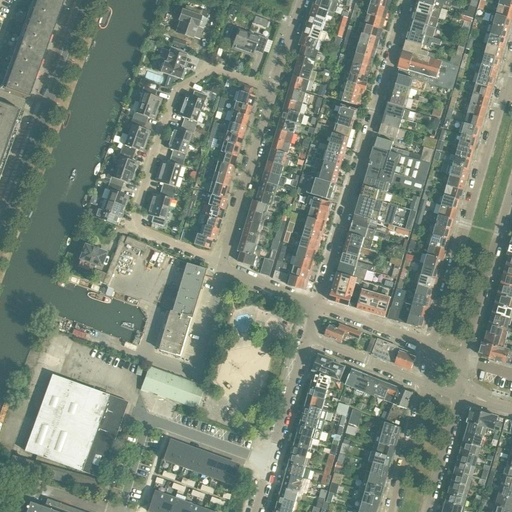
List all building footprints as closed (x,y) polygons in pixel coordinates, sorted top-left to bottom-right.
[(32,0),(1,87),(29,97),(63,0),(32,0)] [(315,2),(313,6),(329,11),(334,13),(338,3),(337,3),(332,1),(327,0),(314,0),(315,2)] [(388,0),(371,0),(370,5),(388,10),(391,1),(388,0)] [(418,0),(417,2),(442,9),(443,5),(444,0),(418,0)] [(471,0),(470,7),(476,8),(478,0),(471,0)] [(511,0),(500,0),(499,5),(511,8),(511,0)] [(417,2),(415,12),(439,19),(442,9),(417,2)] [(370,5),(368,14),(385,19),(388,10),(370,5)] [(511,8),(499,5),(496,15),(511,19),(511,8)] [(176,32),(193,38),(193,37),(199,39),(209,11),(201,9),(200,11),(186,6),(185,10),(183,10),(179,20),(180,20),(176,32)] [(311,11),(309,15),(325,21),(327,16),(333,18),(334,13),(329,11),(313,6),(313,7),(312,10),(311,11)] [(462,12),(461,15),(473,18),(474,13),(476,8),(470,7),(469,7),(468,11),(468,12),(465,11),(464,13),(462,12)] [(228,16),(234,18),(237,11),(230,9),(228,16)] [(354,10),(351,20),(356,22),(359,12),(354,10)] [(428,27),(436,29),(439,19),(415,12),(412,22),(428,27)] [(492,13),(489,23),(509,29),(511,25),(511,23),(511,19),(511,20),(511,19),(496,15),(492,13)] [(368,14),(365,24),(382,29),(385,19),(368,14)] [(308,21),(306,25),(322,31),(325,21),(309,15),(307,20),(308,21)] [(473,18),(461,15),(460,19),(464,21),(471,23),(473,18)] [(342,16),(339,26),(344,28),(347,18),(342,16)] [(412,22),(409,31),(433,38),(436,29),(428,27),(412,22)] [(364,29),(362,34),(380,39),(382,29),(365,24),(360,23),(359,27),(364,29)] [(486,33),(506,39),(507,38),(508,38),(509,34),(508,33),(509,29),(489,23),(486,33)] [(304,30),(302,35),(318,41),(323,42),(327,32),(322,31),(306,25),(305,29),(304,30)] [(231,49),(242,53),(248,34),(238,30),(238,28),(232,26),(228,39),(233,42),(231,49)] [(344,28),(339,26),(336,36),(341,38),(344,28)] [(460,36),(461,36),(467,38),(470,28),(463,26),(460,36)] [(348,29),(345,39),(350,41),(353,31),(348,29)] [(409,31),(406,41),(422,46),(422,45),(431,48),(432,43),(440,46),(441,41),(436,39),(433,38),(409,31)] [(486,33),(483,43),(488,44),(504,49),(505,45),(506,44),(507,40),(506,40),(506,39),(486,33)] [(248,34),(242,53),(252,56),(254,49),(263,52),(268,39),(259,36),(258,37),(248,34)] [(362,34),(359,43),(377,49),(380,39),(362,34)] [(299,45),(303,46),(318,51),(315,50),(318,41),(302,35),(300,40),(301,41),(299,45)] [(461,36),(458,46),(464,47),(467,38),(461,36)] [(171,44),(183,48),(185,42),(174,38),(171,44)] [(406,41),(403,50),(435,60),(436,55),(428,53),(421,50),(422,46),(406,41)] [(359,43),(356,53),(374,59),(377,49),(359,43)] [(488,44),(485,55),(501,59),(501,58),(502,58),(503,54),(502,53),(504,49),(488,44)] [(300,51),(299,56),(315,62),(319,63),(321,56),(317,55),(318,51),(303,46),(301,50),(300,51)] [(458,46),(456,55),(461,57),(464,47),(458,46)] [(179,79),(182,80),(186,70),(182,68),(186,57),(187,53),(171,47),(169,51),(162,48),(157,60),(165,62),(161,73),(168,75),(164,87),(169,89),(171,83),(179,79)] [(399,68),(398,74),(426,83),(452,91),(459,67),(449,64),(435,60),(403,50),(398,68),(399,68)] [(356,53),(354,63),(371,68),(374,59),(356,53)] [(480,53),(477,63),(498,69),(499,65),(500,64),(501,60),(501,59),(485,55),(480,53)] [(462,57),(461,57),(456,55),(452,54),(449,64),(459,67),(462,57)] [(298,61),(297,66),(312,71),(315,62),(299,56),(297,60),(298,61)] [(354,63),(351,73),(368,78),(371,68),(354,63)] [(475,72),(479,74),(495,78),(496,78),(498,73),(497,73),(498,69),(477,63),(475,72)] [(294,71),(293,75),(310,80),(312,71),(297,66),(295,70),(294,71)] [(343,81),(348,82),(366,88),(368,84),(366,83),(368,78),(351,73),(346,71),(343,81)] [(395,84),(411,89),(424,92),(426,83),(398,74),(396,78),(395,79),(394,82),(395,83),(395,84)] [(479,74),(476,84),(492,89),(494,84),(496,80),(495,79),(495,78),(479,74)] [(292,81),(290,88),(306,92),(310,80),(293,75),(292,80),(292,81)] [(348,82),(346,91),(363,96),(364,90),(366,90),(366,88),(348,82)] [(321,84),(318,94),(323,96),(327,85),(321,84)] [(393,89),(392,93),(408,98),(411,89),(395,84),(394,84),(393,85),(392,88),(393,89)] [(476,84),(474,94),(489,98),(490,98),(491,98),(492,94),(491,93),(492,89),(476,84)] [(238,92),(235,102),(252,107),(254,103),(253,101),(254,97),(249,95),(252,88),(242,85),(240,92),(238,92)] [(143,93),(139,103),(158,110),(162,99),(155,97),(157,91),(144,86),(142,92),(143,93)] [(211,92),(218,95),(220,89),(213,86),(211,92)] [(287,94),(286,99),(303,104),(306,92),(290,88),(288,93),(287,94)] [(184,94),(181,105),(200,112),(203,101),(205,102),(207,96),(194,91),(192,97),(184,94)] [(363,96),(346,91),(342,101),(360,106),(363,96)] [(389,102),(389,103),(405,108),(407,102),(424,107),(425,104),(422,103),(422,102),(414,100),(408,98),(392,93),(391,98),(389,98),(388,101),(389,102)] [(474,94),(471,104),(487,108),(488,104),(489,104),(490,100),(489,99),(489,98),(474,94)] [(285,104),(284,109),(300,114),(303,104),(286,99),(285,103),(285,104)] [(235,102),(232,112),(248,117),(250,112),(251,112),(252,107),(235,102)] [(0,177),(23,112),(0,103),(0,177)] [(134,113),(132,118),(145,123),(147,117),(154,120),(158,110),(139,103),(136,113),(134,113)] [(402,119),(408,121),(410,111),(405,109),(405,108),(389,103),(388,106),(387,106),(386,109),(387,111),(386,114),(402,119)] [(331,109),(329,112),(334,114),(355,120),(357,111),(357,110),(337,104),(335,110),(331,109)] [(471,104),(468,114),(484,118),(485,118),(486,113),(485,113),(487,108),(471,104)] [(184,118),(182,124),(195,129),(197,122),(196,122),(200,112),(181,105),(177,115),(184,118)] [(281,114),(280,119),(297,124),(301,125),(304,115),(300,114),(284,109),(282,114),(281,114)] [(334,114),(329,112),(321,110),(321,113),(328,115),(328,117),(332,118),(337,119),(336,124),(352,129),(355,120),(334,114)] [(232,112),(229,122),(246,127),(247,123),(247,121),(248,117),(232,112)] [(399,129),(401,123),(402,119),(386,114),(385,115),(384,119),(383,119),(382,122),(383,124),(399,129)] [(468,114),(465,123),(481,128),(482,124),(483,124),(484,120),(484,119),(484,118),(468,114)] [(131,125),(128,135),(147,142),(150,131),(143,129),(145,123),(132,118),(130,124),(131,125)] [(279,125),(278,129),(294,134),(297,124),(280,119),(278,123),(279,125)] [(229,122),(226,132),(242,137),(244,133),(245,132),(246,127),(229,122)] [(462,134),(478,138),(479,137),(481,133),(480,132),(481,128),(465,123),(462,122),(459,133),(462,135),(462,134)] [(173,127),(169,137),(188,144),(192,134),(193,134),(195,129),(182,124),(180,129),(173,127)] [(317,124),(316,128),(325,131),(349,138),(352,129),(336,124),(335,128),(324,125),(324,126),(317,124)] [(406,131),(399,129),(383,124),(383,125),(381,126),(380,129),(381,130),(380,134),(403,141),(406,131)] [(275,134),(274,139),(291,144),(294,134),(278,129),(276,134),(275,134)] [(331,143),(347,147),(349,138),(325,131),(324,136),(332,138),(331,143)] [(226,132),(223,142),(240,147),(242,142),(241,141),(242,137),(226,132)] [(454,144),(459,146),(475,150),(476,146),(477,146),(478,142),(477,141),(478,140),(478,138),(462,134),(462,135),(462,136),(457,135),(454,144)] [(123,145),(120,151),(134,155),(136,150),(143,152),(147,142),(128,135),(124,145),(123,145)] [(172,150),(171,157),(184,161),(186,155),(184,154),(188,144),(169,137),(165,148),(172,150)] [(424,137),(422,146),(424,147),(434,150),(435,146),(437,140),(433,139),(424,137)] [(375,145),(375,148),(430,164),(433,154),(423,151),(421,156),(392,148),(393,142),(378,138),(376,145),(375,145)] [(273,145),(272,149),(288,154),(291,144),(274,139),(273,144),(273,145)] [(436,150),(440,151),(442,152),(445,142),(444,142),(440,140),(439,140),(436,150)] [(223,142),(220,152),(236,157),(238,152),(239,152),(240,147),(223,142)] [(320,144),(318,149),(344,156),(347,147),(331,143),(329,147),(320,144)] [(459,146),(456,156),(472,160),(473,160),(474,155),(473,155),(475,150),(459,146)] [(320,159),(325,161),(341,165),(344,156),(318,149),(315,148),(314,149),(318,150),(317,153),(321,155),(320,159)] [(369,167),(425,183),(430,164),(375,148),(369,167)] [(270,156),(269,156),(267,161),(284,166),(287,167),(289,161),(286,160),(287,156),(288,154),(272,149),(271,151),(270,156)] [(120,157),(116,167),(135,174),(139,164),(132,161),(134,155),(120,151),(118,157),(120,157)] [(219,157),(217,162),(234,167),(235,162),(235,161),(236,157),(220,152),(216,151),(215,155),(219,157)] [(449,164),(453,166),(469,170),(470,166),(471,166),(472,162),(472,161),(472,160),(456,156),(454,162),(449,160),(448,164),(449,164)] [(162,160),(158,171),(178,177),(181,166),(182,167),(184,161),(171,157),(169,162),(162,160)] [(307,159),(305,165),(338,175),(341,165),(325,161),(324,165),(307,159)] [(267,167),(265,171),(281,176),(284,166),(267,161),(266,166),(267,167)] [(217,162),(214,172),(230,177),(232,172),(233,172),(234,167),(217,162)] [(446,175),(450,176),(466,180),(467,179),(468,175),(468,174),(469,170),(453,166),(449,164),(446,175)] [(305,165),(302,174),(307,175),(308,172),(321,176),(320,179),(336,184),(338,175),(305,165)] [(105,181),(109,183),(122,187),(124,182),(131,185),(135,174),(116,167),(112,178),(111,177),(112,176),(107,174),(105,181)] [(369,167),(366,177),(388,183),(412,190),(422,193),(425,183),(369,167)] [(162,184),(161,189),(174,193),(176,188),(174,187),(178,177),(158,171),(155,182),(162,184)] [(263,176),(261,181),(278,186),(281,176),(265,171),(264,176),(263,176)] [(214,172),(211,182),(228,187),(230,182),(229,181),(230,177),(214,172)] [(320,179),(307,175),(302,174),(299,183),(309,186),(307,193),(332,200),(334,192),(335,193),(337,187),(335,186),(336,184),(320,179)] [(450,176),(447,185),(463,190),(464,186),(465,186),(467,181),(466,181),(466,180),(450,176)] [(364,183),(363,186),(385,192),(388,183),(366,177),(364,183)] [(261,187),(259,192),(275,196),(278,186),(261,181),(260,186),(261,187)] [(211,195),(223,199),(224,199),(226,192),(227,192),(228,187),(211,182),(208,192),(211,193),(211,195)] [(110,190),(106,201),(125,208),(129,197),(120,193),(122,187),(109,183),(107,189),(110,190)] [(447,185),(444,195),(460,200),(460,199),(462,199),(463,195),(462,194),(463,190),(447,185)] [(363,189),(361,196),(376,200),(383,202),(383,200),(385,201),(387,193),(385,192),(363,186),(363,189)] [(152,193),(148,204),(168,210),(171,199),(172,199),(174,193),(161,189),(159,195),(152,193)] [(257,196),(256,201),(269,205),(272,206),(274,200),(278,202),(279,198),(275,196),(259,192),(258,195),(257,196)] [(223,199),(211,195),(206,194),(205,198),(210,199),(208,205),(224,210),(226,206),(225,205),(227,200),(224,199),(223,199)] [(444,195),(441,206),(457,210),(459,206),(460,205),(461,201),(460,200),(444,195)] [(361,196),(358,206),(395,216),(398,206),(385,203),(383,202),(376,200),(361,196)] [(315,198),(312,208),(328,213),(330,208),(331,208),(332,205),(331,203),(315,198)] [(252,207),(250,211),(271,217),(272,213),(267,212),(269,205),(256,201),(254,200),(253,201),(252,202),(251,205),(252,207)] [(412,200),(409,210),(411,210),(415,211),(418,202),(412,200)] [(104,220),(114,224),(116,225),(119,217),(122,218),(125,208),(106,201),(104,208),(103,210),(97,208),(95,211),(95,212),(94,216),(104,220)] [(170,211),(168,210),(148,204),(145,214),(153,217),(151,223),(164,226),(166,220),(167,221),(170,211)] [(208,205),(205,215),(221,220),(222,216),(223,215),(224,210),(208,205)] [(310,212),(309,218),(325,223),(326,222),(327,221),(328,218),(327,217),(328,213),(312,208),(303,205),(301,210),(310,212)] [(358,206),(355,215),(370,220),(392,226),(395,216),(358,206)] [(441,206),(439,215),(455,220),(455,219),(456,219),(457,215),(456,214),(457,210),(441,206)] [(248,216),(246,220),(263,225),(265,219),(269,221),(271,217),(250,211),(249,215),(248,216)] [(292,213),(289,222),(295,224),(298,214),(292,213)] [(221,220),(205,215),(200,214),(197,224),(202,225),(219,230),(220,226),(219,224),(221,220)] [(353,221),(352,224),(380,232),(385,234),(386,229),(369,224),(370,220),(355,215),(353,221)] [(439,215),(436,225),(452,230),(453,225),(454,225),(455,221),(454,220),(455,220),(439,215)] [(309,218),(305,227),(322,232),(324,228),(325,227),(326,224),(325,223),(309,218)] [(412,235),(411,239),(415,240),(416,241),(419,231),(418,231),(421,221),(417,219),(414,229),(412,235)] [(246,226),(244,231),(264,236),(265,233),(261,231),(263,225),(246,220),(245,225),(246,226)] [(295,224),(289,222),(287,232),(292,233),(295,224)] [(349,234),(364,238),(373,241),(374,236),(376,231),(352,224),(351,227),(349,234)] [(199,235),(212,239),(215,240),(216,235),(217,235),(219,230),(202,225),(199,235)] [(436,225),(433,235),(449,240),(449,239),(450,239),(451,234),(452,230),(436,225)] [(305,227),(302,237),(320,242),(320,241),(321,240),(322,237),(321,236),(322,232),(305,227)] [(395,227),(393,231),(403,234),(402,238),(407,239),(410,231),(405,230),(398,228),(395,227)] [(195,238),(193,244),(209,249),(209,248),(210,248),(211,244),(211,243),(212,239),(199,235),(186,232),(183,231),(180,240),(185,242),(187,236),(195,238)] [(242,236),(240,241),(257,245),(259,239),(263,240),(264,236),(244,231),(243,235),(242,236)] [(349,234),(346,244),(375,252),(376,247),(363,243),(364,238),(349,234)] [(429,234),(427,244),(430,245),(446,249),(447,245),(448,245),(450,241),(449,240),(433,235),(429,234)] [(117,246),(123,248),(127,237),(122,235),(117,246)] [(293,245),(299,247),(317,252),(318,247),(319,246),(320,244),(319,242),(320,242),(302,237),(301,243),(294,240),(293,245)] [(270,249),(272,250),(277,251),(280,241),(275,239),(274,239),(270,249)] [(416,241),(415,240),(411,239),(408,249),(408,250),(417,252),(418,249),(414,248),(416,241)] [(238,251),(240,252),(240,251),(254,256),(254,255),(257,256),(258,253),(255,252),(257,245),(240,241),(239,245),(240,246),(238,251)] [(346,244),(343,253),(359,258),(360,253),(376,257),(377,252),(375,252),(346,244)] [(430,245),(427,255),(443,259),(444,258),(446,254),(445,253),(446,249),(430,245)] [(105,253),(104,253),(85,246),(79,262),(77,267),(88,271),(90,266),(94,268),(95,265),(100,266),(105,253)] [(299,247),(296,256),(314,261),(314,260),(315,260),(316,257),(315,256),(317,252),(299,247)] [(399,249),(396,259),(402,260),(405,250),(403,249),(399,249)] [(240,251),(240,252),(241,252),(240,256),(239,257),(238,260),(238,261),(238,262),(254,267),(257,256),(254,255),(254,256),(240,251)] [(343,253),(341,262),(367,270),(373,272),(374,266),(358,262),(359,258),(343,253)] [(427,255),(424,265),(440,269),(442,265),(443,265),(444,260),(443,260),(443,259),(427,255)] [(296,256),(293,266),(311,271),(312,266),(314,266),(314,263),(314,262),(314,261),(296,256)] [(274,261),(269,260),(265,258),(260,274),(269,276),(274,261)] [(284,263),(282,262),(278,261),(275,271),(282,272),(284,263)] [(341,262),(338,273),(362,280),(364,280),(367,270),(341,262)] [(187,264),(186,263),(185,268),(175,299),(160,351),(180,357),(195,306),(206,269),(205,269),(196,267),(196,266),(195,267),(187,264)] [(424,265),(422,275),(438,279),(439,278),(440,274),(439,273),(440,269),(424,265)] [(505,267),(503,274),(511,276),(511,265),(507,265),(507,267),(506,267),(505,267)] [(293,266),(291,275),(308,280),(310,279),(310,276),(310,275),(311,271),(293,266)] [(107,271),(102,283),(108,285),(113,273),(107,271)] [(282,273),(282,272),(275,271),(273,279),(280,282),(280,281),(282,273)] [(338,273),(335,282),(354,287),(356,282),(361,284),(362,280),(338,273)] [(414,283),(419,284),(435,289),(436,285),(437,284),(438,280),(437,280),(438,279),(422,275),(417,273),(414,283)] [(502,282),(502,284),(511,287),(511,276),(503,274),(501,280),(502,281),(502,282)] [(308,280),(291,275),(288,285),(306,291),(309,280),(308,280)] [(335,282),(332,291),(351,296),(357,298),(358,294),(352,293),(354,287),(335,282)] [(364,284),(357,309),(366,312),(372,293),(366,291),(368,285),(364,284)] [(419,284),(416,294),(432,299),(432,298),(433,298),(434,294),(434,293),(435,289),(419,284)] [(499,287),(497,294),(511,297),(511,287),(502,284),(501,287),(499,287)] [(372,293),(366,312),(375,314),(381,295),(376,294),(377,288),(373,287),(372,293)] [(401,290),(397,289),(394,299),(404,301),(406,292),(401,290)] [(381,295),(375,314),(385,317),(390,298),(385,296),(386,291),(382,290),(381,295)] [(332,291),(330,300),(354,308),(355,304),(350,302),(351,296),(332,291)] [(416,294),(413,304),(429,309),(430,304),(431,304),(433,300),(432,299),(416,294)] [(497,301),(496,304),(511,308),(511,297),(497,294),(495,300),(497,301)] [(394,299),(391,308),(426,318),(427,318),(429,314),(428,313),(429,309),(413,304),(404,301),(394,299)] [(494,307),(492,314),(510,319),(511,310),(511,308),(496,304),(495,307),(495,306),(494,307)] [(426,318),(391,308),(388,318),(407,324),(423,329),(425,324),(426,324),(427,320),(426,319),(426,318)] [(491,321),(490,324),(507,329),(510,319),(492,314),(490,320),(491,321)] [(488,327),(486,333),(504,338),(507,329),(490,324),(490,326),(489,326),(488,327)] [(325,336),(341,342),(345,333),(359,339),(362,333),(340,325),(339,328),(329,325),(325,336)] [(485,341),(485,343),(506,349),(507,345),(502,344),(504,338),(486,333),(484,340),(485,341)] [(391,362),(393,356),(397,347),(378,340),(376,345),(373,354),(372,355),(391,362)] [(366,352),(373,354),(376,345),(370,342),(366,352)] [(506,349),(485,343),(483,343),(480,353),(479,353),(479,354),(480,354),(479,355),(481,356),(481,357),(481,356),(511,365),(511,363),(511,351),(510,351),(506,349)] [(393,356),(391,362),(411,370),(416,358),(415,357),(414,358),(412,357),(413,353),(397,347),(393,356)] [(321,356),(319,355),(318,357),(313,370),(315,371),(330,377),(336,380),(339,381),(341,376),(343,377),(347,378),(350,369),(351,369),(351,368),(345,366),(344,367),(332,363),(333,361),(321,356)] [(135,375),(141,376),(144,367),(138,365),(135,375)] [(141,389),(195,409),(196,409),(204,387),(149,367),(141,389)] [(346,385),(356,389),(362,373),(358,371),(357,370),(354,369),(353,370),(352,369),(346,385)] [(310,385),(311,385),(327,390),(330,377),(315,371),(314,374),(313,374),(311,382),(310,385)] [(356,389),(365,393),(371,377),(370,376),(367,374),(366,375),(362,373),(356,389)] [(124,400),(104,394),(52,375),(24,451),(100,478),(117,431),(120,432),(120,431),(118,430),(128,402),(124,400)] [(365,393),(374,396),(381,381),(377,379),(376,378),(373,377),(372,377),(371,377),(365,393)] [(374,396),(384,400),(390,384),(389,383),(386,382),(385,382),(381,381),(374,396)] [(384,400),(393,404),(399,388),(396,387),(395,385),(392,384),(391,385),(390,384),(384,400)] [(309,395),(324,400),(327,390),(311,385),(310,390),(309,390),(308,394),(309,395)] [(399,388),(393,404),(389,414),(387,421),(400,426),(413,393),(399,388)] [(307,401),(306,405),(327,411),(328,407),(322,406),(324,400),(309,395),(308,396),(307,396),(306,400),(307,401)] [(336,413),(341,415),(345,417),(346,417),(349,406),(339,403),(336,413)] [(303,414),(303,415),(318,419),(325,421),(327,411),(306,405),(305,409),(303,409),(302,413),(303,414)] [(353,409),(349,423),(358,426),(362,413),(353,409)] [(468,422),(486,427),(500,431),(504,419),(482,412),(481,412),(474,410),(473,409),(473,410),(471,411),(470,411),(470,412),(471,412),(468,422)] [(301,420),(300,425),(321,431),(322,430),(320,430),(321,426),(317,425),(318,419),(303,415),(302,416),(301,419),(301,420)] [(503,431),(511,434),(511,421),(506,419),(503,431)] [(379,432),(382,433),(399,438),(400,434),(401,434),(402,430),(401,429),(402,428),(385,423),(382,422),(379,432)] [(468,430),(467,432),(483,437),(486,427),(468,422),(466,428),(467,430),(468,430)] [(321,431),(300,425),(299,429),(298,429),(297,433),(298,434),(297,435),(313,439),(319,441),(321,431)] [(348,426),(346,434),(354,437),(357,428),(348,426)] [(379,444),(396,448),(396,447),(397,447),(398,443),(397,442),(399,438),(382,433),(379,432),(378,432),(374,442),(379,444)] [(464,435),(462,442),(480,447),(483,437),(467,432),(466,435),(466,434),(464,435)] [(295,444),(314,450),(316,450),(317,446),(311,445),(313,439),(297,435),(296,435),(295,439),(296,440),(295,444)] [(161,460),(173,464),(180,445),(170,441),(166,451),(164,450),(161,460)] [(462,449),(461,452),(477,457),(480,447),(462,442),(461,448),(462,449)] [(340,453),(346,455),(349,445),(343,443),(342,443),(340,453)] [(292,453),(292,454),(307,459),(311,460),(314,450),(295,444),(293,448),(292,449),(291,452),(292,453)] [(379,444),(377,453),(393,458),(394,454),(395,453),(396,450),(396,449),(396,448),(379,444)] [(173,464),(182,467),(189,448),(180,445),(173,464)] [(332,445),(329,455),(335,456),(337,446),(332,445)] [(182,467),(192,471),(199,451),(189,448),(182,467)] [(192,471),(201,474),(208,455),(199,451),(192,471)] [(369,462),(374,463),(390,468),(390,467),(391,467),(393,463),(392,462),(393,458),(377,453),(372,451),(369,462)] [(459,455),(457,462),(474,467),(477,457),(461,452),(460,455),(460,454),(459,455)] [(337,463),(341,464),(343,465),(346,455),(340,453),(338,459),(337,463)] [(290,460),(289,464),(310,470),(311,466),(306,464),(307,459),(292,454),(292,455),(291,455),(290,459),(290,460)] [(201,474),(211,478),(218,458),(208,455),(201,474)] [(328,460),(326,464),(332,466),(333,461),(335,456),(329,455),(328,460)] [(211,478),(221,481),(228,462),(218,458),(211,478)] [(228,462),(221,481),(233,486),(236,476),(234,475),(238,466),(228,462)] [(390,468),(374,463),(369,462),(366,471),(387,477),(389,473),(390,473),(391,469),(390,468)] [(456,469),(455,472),(472,477),(474,467),(457,462),(455,468),(456,469)] [(344,465),(343,465),(341,464),(337,463),(334,472),(338,474),(339,470),(342,471),(344,465)] [(286,473),(286,474),(307,480),(310,470),(289,464),(288,468),(287,468),(286,472),(286,473)] [(332,466),(326,464),(325,469),(326,469),(324,474),(329,476),(332,466)] [(52,469),(50,476),(66,481),(68,473),(52,469)] [(366,471),(363,481),(385,487),(386,486),(387,483),(386,482),(387,477),(366,471)] [(453,475),(451,481),(469,487),(472,477),(455,472),(455,474),(454,474),(453,475)] [(283,484),(282,487),(298,492),(302,493),(303,493),(307,480),(286,474),(286,476),(285,476),(282,484),(283,484)] [(511,477),(505,476),(502,485),(511,488),(511,477)] [(359,490),(361,491),(382,497),(383,493),(384,493),(385,489),(384,488),(385,487),(363,481),(362,487),(360,486),(359,490)] [(450,489),(449,492),(466,496),(469,487),(451,481),(449,488),(450,489)] [(328,493),(334,494),(336,495),(339,485),(335,484),(331,483),(330,488),(328,493)] [(511,488),(502,485),(499,496),(511,499),(511,488)] [(280,497),(295,501),(300,503),(302,493),(298,492),(282,487),(281,491),(280,492),(279,495),(280,496),(280,497)] [(362,502),(379,507),(379,506),(380,506),(381,502),(380,501),(382,497),(361,491),(358,501),(362,502)] [(147,511),(148,511),(158,511),(164,496),(152,492),(149,502),(151,502),(147,511)] [(447,494),(445,502),(463,507),(466,496),(449,492),(449,494),(448,494),(447,494)] [(158,511),(169,511),(174,499),(164,496),(158,511)] [(511,499),(499,496),(496,505),(511,509),(511,499)] [(278,502),(277,507),(292,511),(295,501),(280,497),(279,497),(278,498),(277,502),(278,502)] [(316,507),(320,508),(322,509),(324,502),(325,499),(319,498),(316,507)] [(29,502),(25,511),(83,511),(47,499),(44,507),(30,502),(29,502)] [(169,511),(179,511),(183,503),(174,499),(169,511)] [(322,509),(321,511),(322,511),(327,511),(330,503),(326,502),(324,502),(322,509)] [(362,502),(360,511),(378,511),(379,508),(379,507),(362,502)] [(444,509),(444,511),(461,511),(463,507),(445,502),(443,508),(444,509)] [(179,511),(190,511),(193,506),(183,503),(179,511)]
